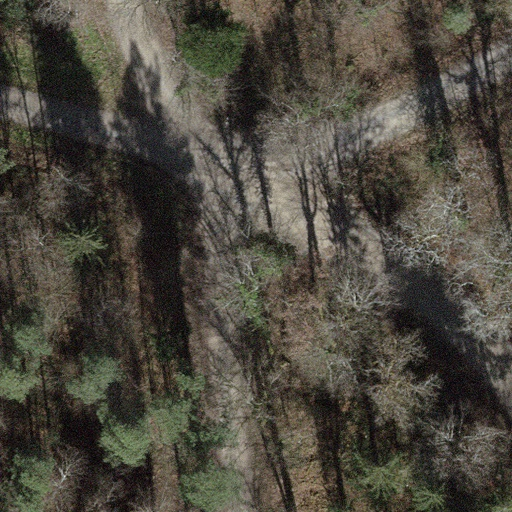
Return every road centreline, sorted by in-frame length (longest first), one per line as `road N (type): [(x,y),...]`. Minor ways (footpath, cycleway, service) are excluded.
road 1 (track): [(236,160),(220,325),(238,511)]
road 2 (track): [(511,375),(318,222),(266,163)]
road 3 (track): [(511,44),(340,146),(266,163)]
road 4 (track): [(165,140),(0,98)]
road 5 (track): [(165,140),(120,0)]
